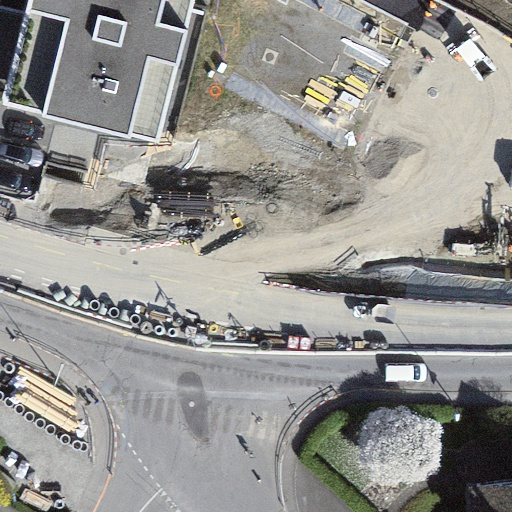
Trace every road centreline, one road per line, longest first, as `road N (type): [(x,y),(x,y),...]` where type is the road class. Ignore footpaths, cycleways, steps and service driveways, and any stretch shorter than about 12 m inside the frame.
road 1 (primary): [(511,349),(319,342),(203,321)]
road 2 (primary): [(203,321),(0,269)]
road 3 (residential): [(203,321),(200,458)]
